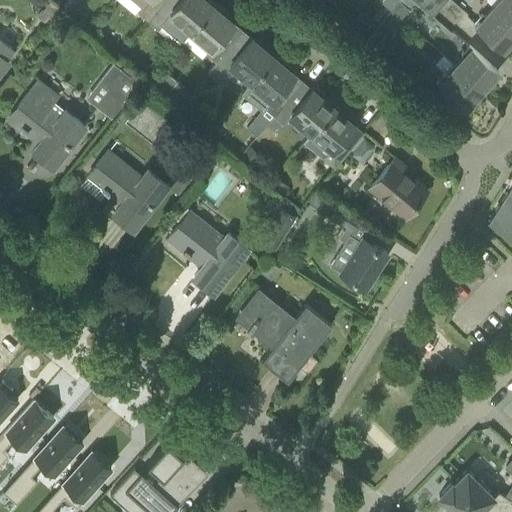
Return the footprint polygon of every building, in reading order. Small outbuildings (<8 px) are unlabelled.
[(52,0),(48,0),(37,15),(49,25),(63,9),(52,0)] [(133,0),(141,7),(137,12),(147,19),(156,9),(163,0),(133,0)] [(163,0),(156,9),(147,19),(157,28),(160,25),(180,42),(190,30),(213,3),(209,0),(163,0)] [(440,6),(433,0),(413,0),(414,0),(432,16),(440,6)] [(511,0),(496,0),(492,6),(511,23),(511,0)] [(384,35),(406,10),(397,1),(375,27),(384,35)] [(207,53),(216,61),(240,31),(232,24),(234,21),(213,3),(190,30),(211,48),(207,53)] [(502,48),(511,36),(511,23),(492,6),(483,16),(481,14),(474,22),(502,48)] [(236,68),(250,81),(273,54),(252,36),(249,39),(240,31),(216,61),(207,72),(223,84),(236,68)] [(0,68),(7,59),(6,59),(14,48),(0,36),(0,68)] [(463,55),(454,65),(481,88),(497,70),(469,44),(461,53),(463,55)] [(273,54),(250,81),(251,81),(241,93),(263,111),(265,108),(273,114),(281,105),(301,82),(292,75),(294,72),(273,54)] [(126,98),(138,81),(112,62),(98,80),(111,89),(98,105),(111,116),(126,98)] [(464,106),(481,88),(454,65),(446,74),(444,72),(436,81),(464,106)] [(52,165),(86,121),(67,106),(59,116),(50,109),(61,94),(39,77),(8,116),(40,141),(33,150),(52,165)] [(309,89),(301,82),(281,105),(273,114),(283,123),(290,115),(310,132),(333,104),(312,86),(309,89)] [(333,104),(310,132),(311,132),(303,141),(334,167),(341,158),(362,133),(352,125),(355,122),(333,104)] [(132,228),(144,212),(166,184),(147,170),(141,178),(106,151),(92,168),(80,184),(98,199),(106,190),(121,202),(113,213),(132,228)] [(394,157),(381,172),(370,186),(404,215),(426,189),(404,170),(406,167),(394,157)] [(187,166),(170,186),(178,192),(195,172),(187,166)] [(274,175),(267,183),(272,187),(279,179),(274,175)] [(511,182),(489,218),(511,232),(511,182)] [(296,214),(299,209),(287,198),(281,206),(285,209),(262,244),(272,251),(296,215),(296,214)] [(360,216),(337,201),(327,216),(351,230),(360,216)] [(212,291),(225,275),(246,247),(227,232),(222,238),(188,211),(168,236),(203,263),(193,276),(212,291)] [(378,265),(386,252),(361,237),(340,271),(364,286),(365,285),(363,284),(376,264),(378,265)] [(305,302),(294,315),(260,288),(238,316),(273,343),(262,358),(287,378),(330,322),(305,302)] [(0,418),(18,399),(0,382),(0,418)] [(34,398),(0,436),(0,462),(8,453),(3,448),(13,437),(25,448),(54,416),(34,398)] [(63,423),(2,490),(15,502),(36,479),(31,474),(41,463),(53,474),(83,441),(63,423)] [(119,482),(109,493),(116,500),(125,490),(149,511),(168,511),(177,504),(172,499),(174,498),(172,496),(177,491),(179,493),(200,471),(166,441),(146,463),(161,477),(155,484),(140,470),(138,472),(133,467),(119,482)] [(91,449),(34,511),(57,511),(65,505),(59,500),(69,488),(82,499),(111,467),(91,449)] [(485,511),(511,511),(511,499),(497,489),(492,494),(484,486),(486,484),(477,475),(475,477),(466,468),(453,482),(451,480),(438,494),(449,504),(448,506),(454,511),(476,511),(480,508),(485,511)]
